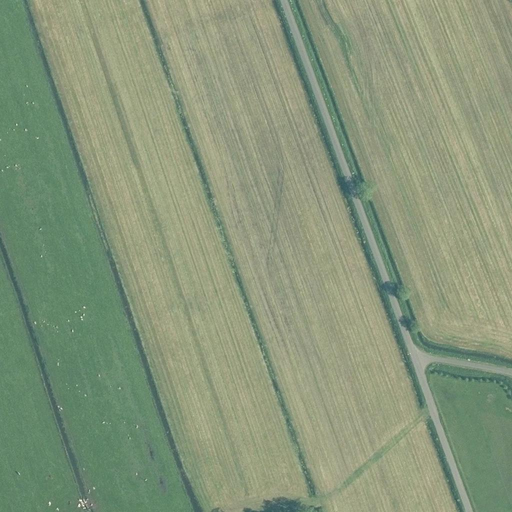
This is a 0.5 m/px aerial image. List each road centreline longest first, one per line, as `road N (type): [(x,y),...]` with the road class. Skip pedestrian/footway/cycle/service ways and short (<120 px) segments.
road 1 (unclassified): [(416,364),(283,0)]
road 2 (unclassified): [(469,511),(416,364)]
